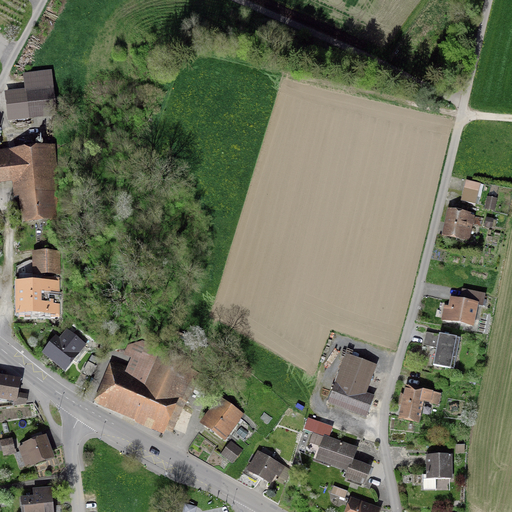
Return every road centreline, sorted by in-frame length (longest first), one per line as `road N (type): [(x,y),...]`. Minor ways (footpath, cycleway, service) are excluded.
road 1 (residential): [(488,0),(384,411),(396,511)]
road 2 (track): [(463,101),(235,0)]
road 3 (tertiary): [(84,409),(263,506)]
